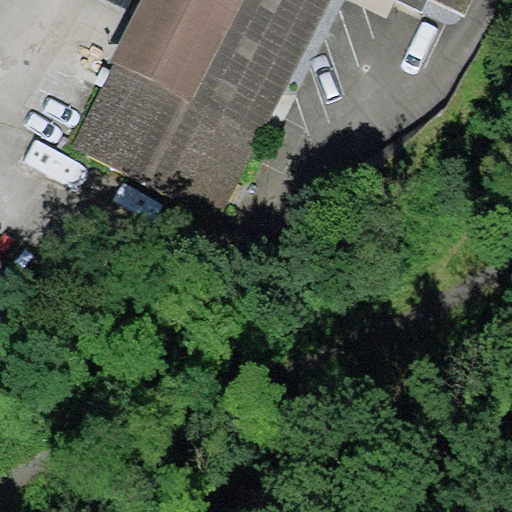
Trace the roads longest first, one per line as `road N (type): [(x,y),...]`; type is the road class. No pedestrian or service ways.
road 1 (track): [(0,494),(48,458),(417,325),(511,269)]
road 2 (track): [(417,325),(511,171)]
